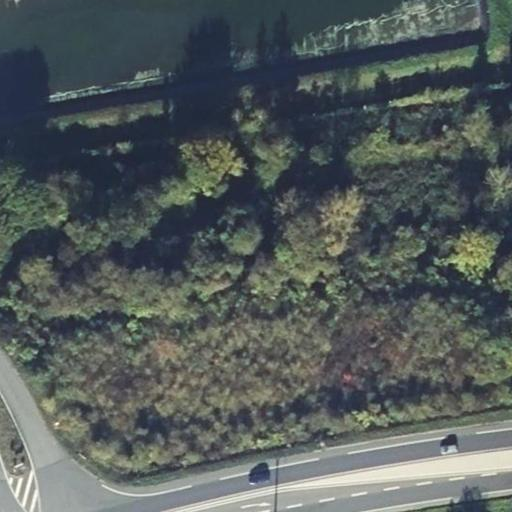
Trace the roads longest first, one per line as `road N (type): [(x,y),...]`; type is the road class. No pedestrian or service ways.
road 1 (secondary): [(209,511),(511,459)]
road 2 (unclassified): [(53,511),(59,493),(29,414),(0,377)]
